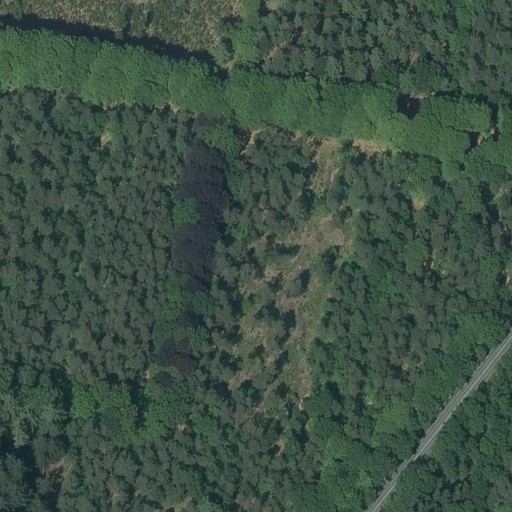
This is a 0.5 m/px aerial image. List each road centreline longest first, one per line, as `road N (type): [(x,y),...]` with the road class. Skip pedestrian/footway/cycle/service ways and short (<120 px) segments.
road 1 (track): [(0,77),(511,155)]
road 2 (secondary): [(371,511),(511,336)]
